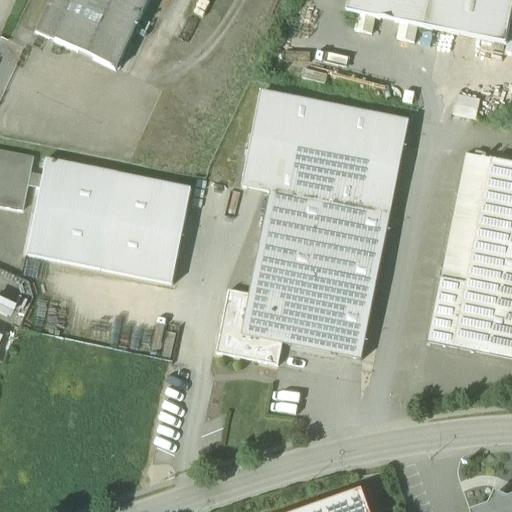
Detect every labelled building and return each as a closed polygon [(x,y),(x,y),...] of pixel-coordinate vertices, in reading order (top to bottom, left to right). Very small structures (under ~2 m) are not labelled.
[(50,0),(34,34),(116,73),(150,0),(50,0)] [(434,0),(349,0),(346,16),(357,18),(373,21),(417,30),(429,32),(434,0)] [(511,20),(511,0),(434,0),(429,32),(507,48),(511,20)] [(373,21),(357,18),(353,34),(370,38),(373,21)] [(417,30),(399,26),(395,43),(413,46),(417,30)] [(409,124),(260,94),(242,190),(270,195),(390,218),(409,124)] [(32,160),(0,154),(0,208),(21,213),(26,188),(29,177),(32,160)] [(467,157),(442,281),(466,286),(492,162),(486,161),(486,158),(483,158),(483,160),(467,157)] [(192,192),(44,162),(40,179),(38,191),(25,257),(173,287),(192,192)] [(511,165),(492,162),(466,286),(442,281),(429,344),(511,360),(511,165)] [(40,179),(29,177),(26,188),(38,191),(40,179)] [(390,218),(270,195),(250,297),(242,337),(281,345),(361,361),(390,218)] [(250,297),(228,293),(216,355),(277,367),(281,345),(242,337),(250,297)] [(369,511),(363,494),(311,511),(369,511)] [(511,511),(511,498),(507,500),(492,494),(487,508),(474,511),(511,511)]
